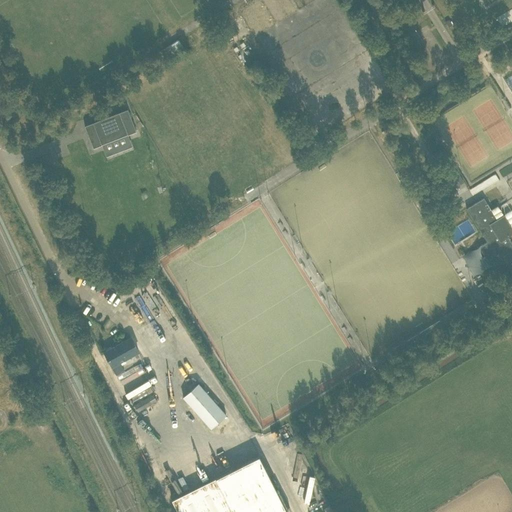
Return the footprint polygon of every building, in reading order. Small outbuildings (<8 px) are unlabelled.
[(226,25),(233,36),(239,32),(238,31),(241,30),(237,25),(235,26),(232,21),(226,25)] [(179,40),(171,44),(163,49),(170,59),(185,49),(179,40)] [(127,109),(84,126),(93,148),(102,144),(127,135),(136,131),(127,109)] [(450,175),(457,186),(463,182),(456,172),(450,175)] [(511,227),(504,215),(497,219),(484,198),(466,209),(487,242),(478,247),(489,265),(500,258),(504,264),(511,259),(511,243),(508,237),(511,233),(511,227)] [(104,352),(112,366),(116,374),(125,370),(120,362),(138,351),(130,337),(104,352)] [(198,384),(191,390),(183,397),(211,428),(226,415),(198,384)] [(153,394),(134,405),(138,412),(157,401),(153,394)] [(268,440),(292,430),(288,419),(263,429),(268,440)] [(215,478),(232,511),(287,511),(285,508),(285,507),(281,499),(282,498),(278,490),(276,490),(259,455),(215,478)] [(232,511),(215,478),(172,500),(177,511),(232,511)]
